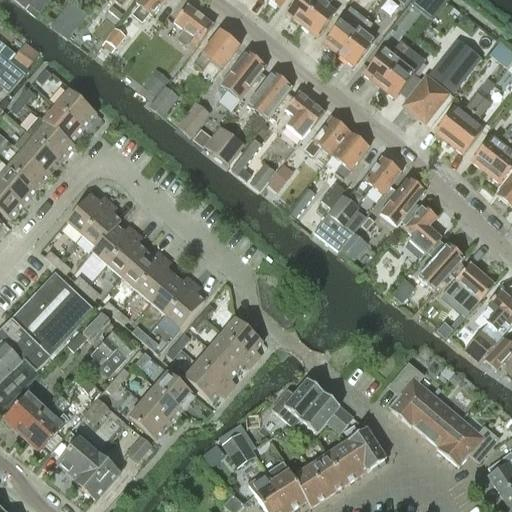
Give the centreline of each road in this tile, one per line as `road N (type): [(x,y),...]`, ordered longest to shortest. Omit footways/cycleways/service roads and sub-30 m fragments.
road 1 (residential): [(280,338),(254,315),(248,281),(101,155),(0,268)]
road 2 (residential): [(511,257),(445,190),(211,0)]
road 3 (residential): [(314,367),(415,465)]
